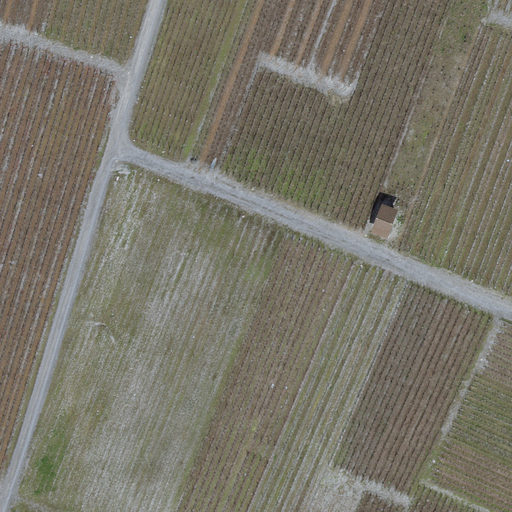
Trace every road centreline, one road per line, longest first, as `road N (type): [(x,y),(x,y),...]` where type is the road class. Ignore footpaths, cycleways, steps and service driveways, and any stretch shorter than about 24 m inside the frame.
road 1 (track): [(2,511),(155,0)]
road 2 (track): [(109,147),(511,315)]
